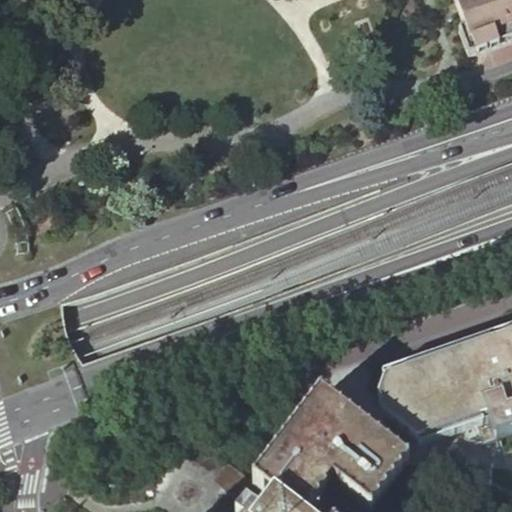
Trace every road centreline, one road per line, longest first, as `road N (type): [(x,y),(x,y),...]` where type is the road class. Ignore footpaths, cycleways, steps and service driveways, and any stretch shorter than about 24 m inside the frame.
road 1 (tertiary): [(511,151),(0,340)]
road 2 (tertiary): [(350,175),(0,304)]
road 3 (tertiary): [(104,383),(421,268)]
road 4 (residential): [(119,429),(304,364)]
road 5 (residential): [(511,108),(350,175)]
road 6 (tertiary): [(511,140),(350,175)]
